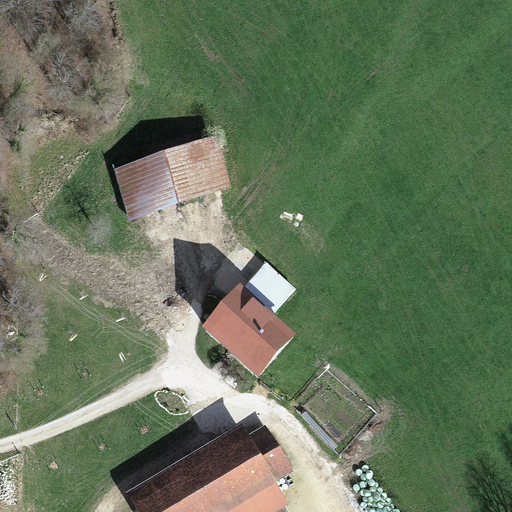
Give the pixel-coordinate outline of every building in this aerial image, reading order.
[(206,138),(111,171),(130,224),(225,191),(206,138)] [(266,262),(244,287),(274,314),(296,288),(266,262)] [(239,283),(200,325),(256,376),(295,333),(274,314),(244,287),(239,283)] [(242,425),(125,491),(137,511),(276,511),(288,505),(275,483),(248,435),(242,425)] [(266,425),(248,435),(275,483),(293,473),(266,425)]
